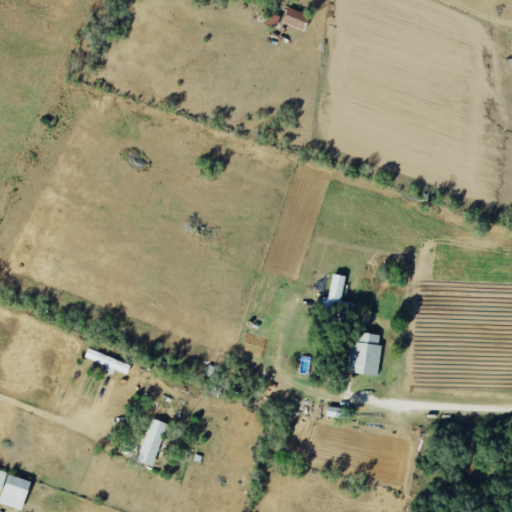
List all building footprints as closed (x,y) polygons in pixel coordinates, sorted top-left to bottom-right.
[(308,16),(287,8),(281,22),(303,30),(308,16)] [(276,26),(278,16),(266,14),(264,24),(276,26)] [(339,306),(345,277),(332,274),(325,303),(339,306)] [(381,335),(358,333),(356,344),(350,344),(347,373),(377,376),(381,335)] [(110,368),(126,374),(129,365),(87,349),(84,358),(110,368)] [(334,418),(336,409),(327,407),(325,416),(334,418)] [(138,463),(154,467),(165,423),(148,419),(138,463)] [(0,504),(21,511),(30,482),(7,475),(0,497),(0,504)]
